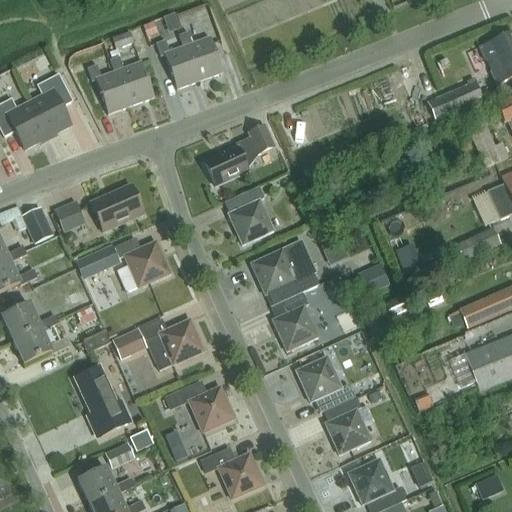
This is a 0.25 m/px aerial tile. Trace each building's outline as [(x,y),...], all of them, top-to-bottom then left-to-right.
[(288,19),(318,4),(315,0),(264,0),(233,16),(243,38),(272,23),(266,13),(281,5),(288,19)] [(151,25),(143,28),(147,39),(155,36),(151,25)] [(190,34),(180,38),(184,50),(188,49),(201,84),(225,75),(212,41),(194,47),(190,34)] [(511,34),(481,48),(498,87),(511,81),(511,34)] [(130,36),(113,42),(116,51),(117,52),(118,52),(134,46),(130,36)] [(167,43),(157,46),(162,59),(165,58),(178,92),(201,84),(188,49),(184,50),(171,55),(167,43)] [(116,51),(109,54),(113,63),(121,60),(118,52),(117,52),(116,51)] [(113,63),(111,63),(116,75),(119,74),(132,109),(156,100),(143,65),(125,72),(121,60),(113,63)] [(99,68),(89,71),(93,84),(97,83),(109,117),(132,109),(119,74),(116,75),(103,80),(99,68)] [(44,98),(31,104),(50,140),(73,128),(63,110),(74,104),(60,77),(38,88),(44,98)] [(469,87),(429,104),(437,122),(485,101),(476,80),(467,83),(469,87)] [(511,100),(499,107),(507,126),(510,125),(511,130),(511,100)] [(13,101),(0,107),(0,128),(5,139),(16,134),(26,152),(50,140),(31,104),(18,111),(13,101)] [(266,127),(250,135),(252,140),(257,150),(260,158),(276,150),(266,127)] [(496,149),(486,127),(469,134),(485,172),(510,161),(504,145),(496,149)] [(237,146),(236,147),(237,150),(239,149),(242,157),(257,150),(252,140),(237,146)] [(237,150),(205,164),(217,191),(251,175),(249,172),(242,157),(239,149),(237,150)] [(511,175),(503,180),(505,186),(488,194),(501,222),(511,217),(511,175)] [(131,187),(91,204),(104,233),(144,216),(131,187)] [(252,205),(229,216),(244,248),(276,234),(262,203),(266,201),(260,189),(247,195),(252,205)] [(55,213),(54,214),(58,225),(60,224),(80,215),(76,204),(55,213)] [(22,216),(12,221),(13,224),(18,234),(27,230),(33,244),(51,236),(39,209),(22,216)] [(459,248),(458,248),(465,264),(501,248),(494,233),(471,243),(459,248)] [(25,249),(8,256),(0,238),(0,268),(11,263),(12,265),(27,258),(29,257),(25,249)] [(128,268),(138,289),(170,275),(156,244),(124,258),(128,268)] [(284,252),(252,266),(267,299),(269,298),(274,309),(276,308),(283,305),(304,295),(311,292),(318,288),(313,276),(316,274),(302,244),(284,252)] [(88,257),(74,264),(82,282),(97,276),(119,265),(111,247),(88,257)] [(19,279),(12,265),(11,263),(0,268),(0,298),(23,288),(24,290),(41,282),(35,271),(33,272),(19,279)] [(138,289),(128,268),(117,273),(127,294),(138,289)] [(364,277),(360,279),(367,297),(368,298),(372,296),(391,288),(383,269),(364,277)] [(511,291),(452,318),(456,329),(464,325),(468,332),(471,330),(511,312),(511,291)] [(274,322),(288,355),(320,340),(306,309),(310,307),(304,295),(283,305),(288,316),(277,321),(274,322)] [(40,325),(33,311),(31,306),(3,319),(15,345),(43,332),(44,334),(61,326),(56,317),(40,325)] [(90,310),(79,314),(85,326),(95,322),(90,310)] [(159,336),(173,367),(204,353),(190,322),(168,332),(159,336)] [(115,331),(107,335),(110,341),(117,337),(115,331)] [(43,332),(15,345),(26,368),(53,355),(53,357),(72,349),(67,340),(51,348),(44,334),(43,332)] [(111,345),(108,338),(106,334),(84,344),(90,356),(111,346),(111,345)] [(159,374),(173,367),(159,336),(145,342),(146,344),(152,357),(159,374)] [(511,337),(465,357),(467,363),(472,375),(476,385),(481,396),(511,383),(511,337)] [(124,338),(113,343),(122,362),(133,357),(124,338)] [(329,359),(297,374),(311,406),(314,404),(316,404),(319,402),(324,414),(325,414),(333,410),(356,400),(350,387),(343,390),(329,359)] [(123,403),(119,405),(102,368),(76,381),(103,439),(133,425),(123,403)] [(208,395),(189,403),(203,435),(234,421),(220,389),(208,395)] [(170,398),(166,400),(171,411),(176,409),(185,405),(180,393),(170,398)] [(378,393),(368,398),(372,406),(382,401),(378,393)] [(426,396),(411,403),(418,416),(432,410),(426,396)] [(328,425),(326,426),(341,458),(373,443),(366,428),(359,412),(363,411),(358,399),(356,400),(333,410),(338,420),(329,425),(328,425)] [(146,433),(130,440),(136,454),(153,446),(146,433)] [(127,446),(104,456),(111,471),(134,461),(127,446)] [(183,448),(171,453),(176,464),(188,459),(183,448)] [(218,470),(219,472),(232,502),(264,488),(250,456),(236,462),(218,470)] [(209,461),(201,464),(206,476),(214,472),(209,461)] [(381,462),(350,476),(364,508),(368,506),(371,505),(374,511),(385,511),(408,502),(402,489),(395,492),(381,462)] [(108,470),(80,483),(91,507),(119,494),(120,497),(137,489),(133,480),(116,488),(108,470)] [(486,482),(476,487),(483,502),(493,498),(486,482)] [(436,493),(428,497),(435,511),(436,511),(443,509),(436,493)] [(131,511),(127,511),(120,497),(119,494),(91,507),(93,511),(148,511),(146,506),(131,511)]
